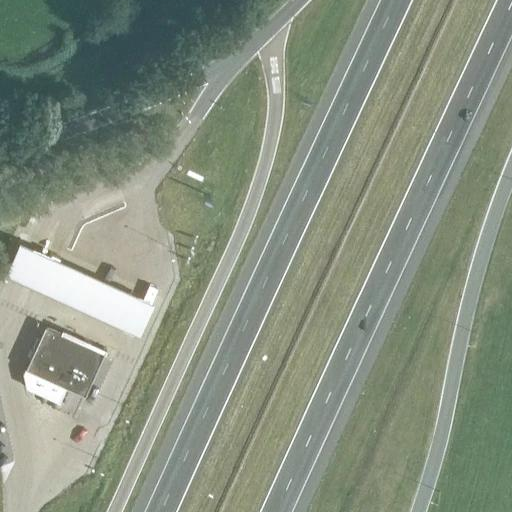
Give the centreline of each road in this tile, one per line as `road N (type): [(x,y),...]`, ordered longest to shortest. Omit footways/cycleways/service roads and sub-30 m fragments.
road 1 (motorway): [(400,0),(164,511)]
road 2 (motorway): [(277,511),(511,8)]
